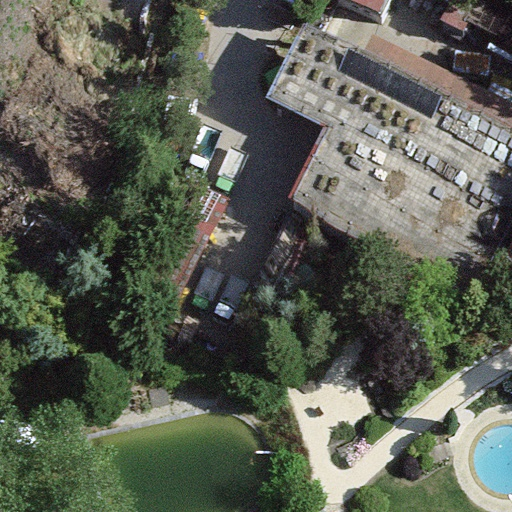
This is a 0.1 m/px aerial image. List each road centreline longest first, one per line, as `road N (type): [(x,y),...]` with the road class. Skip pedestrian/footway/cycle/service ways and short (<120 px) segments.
road 1 (track): [(340,511),(345,482),(511,354)]
road 2 (track): [(248,122),(316,0)]
